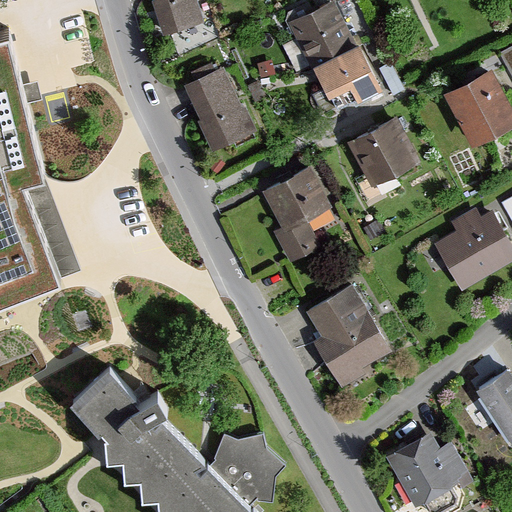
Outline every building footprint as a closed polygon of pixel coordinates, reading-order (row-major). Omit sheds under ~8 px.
[(206,23),(198,0),(151,0),(164,37),(206,23)] [(385,89),(338,0),(335,0),(290,23),(337,113),(385,89)] [(24,235),(59,226),(56,213),(52,200),(105,187),(98,158),(42,171),(39,159),(7,29),(0,30),(0,307),(3,319),(40,310),(22,236),(24,235)] [(511,46),(500,53),(511,74),(511,46)] [(254,132),(224,68),(184,87),(214,151),(254,132)] [(511,127),(511,111),(492,71),(446,95),(473,147),(511,127)] [(417,163),(395,119),(346,144),(368,187),(417,163)] [(310,170),(263,194),(282,229),(272,233),(288,264),(321,246),(309,223),(332,211),(310,170)] [(511,196),(500,204),(511,223),(511,196)] [(475,208),(450,222),(456,232),(433,245),(459,291),(511,261),(511,244),(493,210),(481,217),(475,208)] [(390,351),(350,287),(307,314),(322,339),(316,343),(340,383),(390,351)] [(261,511),(161,413),(170,406),(155,389),(145,397),(108,360),(62,405),(103,442),(105,457),(123,457),(122,475),(141,476),(141,495),(159,495),(159,511),(261,511)] [(480,386),(511,433),(511,374),(507,367),(480,386)] [(436,448),(425,431),(382,456),(411,505),(465,473),(447,442),(436,448)]
